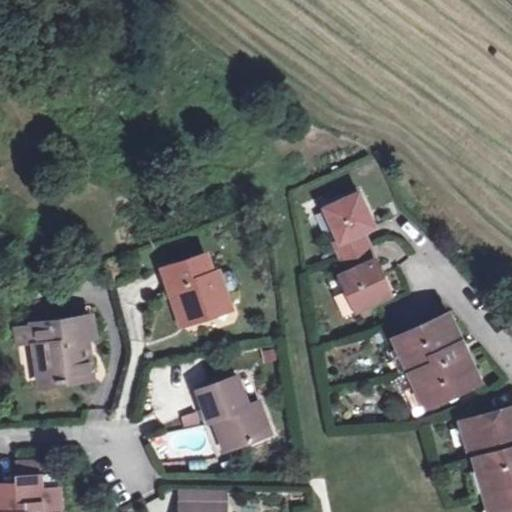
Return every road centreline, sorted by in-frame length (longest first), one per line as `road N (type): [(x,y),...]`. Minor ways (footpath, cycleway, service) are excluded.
road 1 (residential): [(0,433),(109,432),(126,465)]
road 2 (residential): [(511,359),(430,263)]
